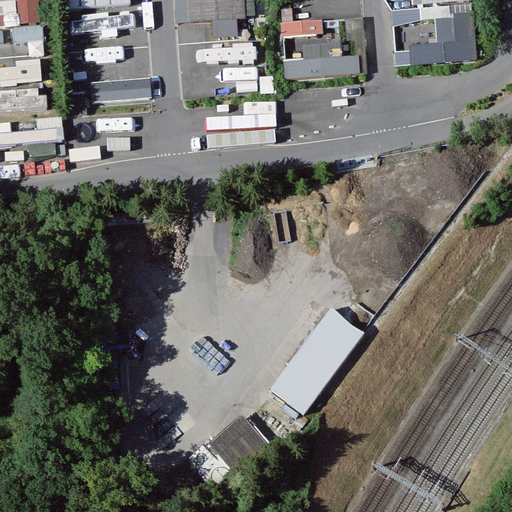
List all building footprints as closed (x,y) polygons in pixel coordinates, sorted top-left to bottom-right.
[(6,0),(8,24),(44,22),(42,0),(6,0)] [(221,37),(254,35),(251,0),(180,0),(182,22),(220,19),(221,37)] [(398,46),(399,64),(483,61),(481,15),(440,16),(441,44),(398,46)] [(363,76),(363,53),(291,51),(290,75),(363,76)] [(334,314),(274,394),(305,418),(365,338),(334,314)] [(276,454),(243,418),(211,448),(244,483),(276,454)]
